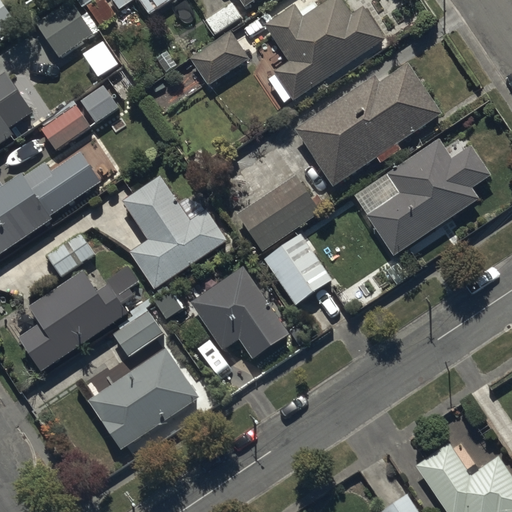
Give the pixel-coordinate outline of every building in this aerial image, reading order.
[(0,0),(0,38),(18,27),(0,0)] [(138,0),(150,18),(177,0),(138,0)] [(241,0),(248,10),(262,0),(241,0)] [(294,100),(296,104),(390,43),(368,10),(354,18),(342,0),(334,0),(305,19),(297,7),(267,26),(292,65),(277,75),(278,77),(270,82),(285,106),(294,100)] [(85,10),(81,13),(74,2),(38,25),(61,60),(101,34),(85,10)] [(205,23),(215,39),(244,20),(234,4),(205,23)] [(188,62),(208,91),(252,62),(232,32),(188,62)] [(377,79),(297,133),(336,190),(380,160),(384,166),(404,152),(401,147),(445,117),(411,67),(382,86),(377,79)] [(141,91),(128,70),(113,80),(126,101),(141,91)] [(35,116),(8,76),(0,81),(0,148),(16,137),(12,131),(35,116)] [(121,110),(106,88),(82,104),(98,126),(121,110)] [(92,130),(77,108),(42,131),(57,154),(92,130)] [(369,218),(396,259),(482,203),(475,192),(494,179),(474,148),(455,161),(442,142),(388,177),(401,197),(369,218)] [(0,259),(55,223),(53,220),(103,186),(83,157),(54,176),(48,166),(27,180),(25,177),(5,191),(1,186),(0,186),(0,259)] [(133,253),(158,292),(230,244),(210,213),(193,224),(162,178),(124,203),(150,242),(133,253)] [(314,201),(299,178),(240,217),(265,255),(324,216),(323,213),(328,210),(320,197),(314,201)] [(48,256),(63,279),(97,257),(82,234),(48,256)] [(303,236),(264,261),(296,309),(335,283),(303,236)] [(246,269),(193,305),(225,353),(241,342),(255,363),(293,337),(246,269)] [(87,275),(33,310),(44,327),(23,340),(44,374),(131,318),(124,306),(137,298),(132,291),(141,285),(132,270),(109,284),(112,288),(100,296),(87,275)] [(175,293),(157,305),(169,323),(187,312),(175,293)] [(150,313),(115,335),(130,359),(165,336),(150,313)] [(170,353),(90,405),(123,454),(202,401),(170,353)] [(511,511),(511,474),(501,458),(480,473),(477,469),(471,473),(453,446),(418,470),(446,511),(511,511)] [(419,511),(409,496),(385,511),(419,511)]
